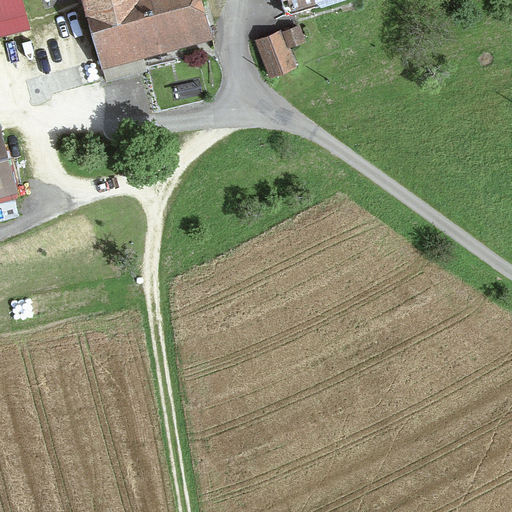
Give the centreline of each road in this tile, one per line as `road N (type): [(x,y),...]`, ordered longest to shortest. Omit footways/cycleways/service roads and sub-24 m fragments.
road 1 (track): [(184,511),(151,282),(164,186)]
road 2 (unclassified): [(246,107),(290,115),(511,271)]
